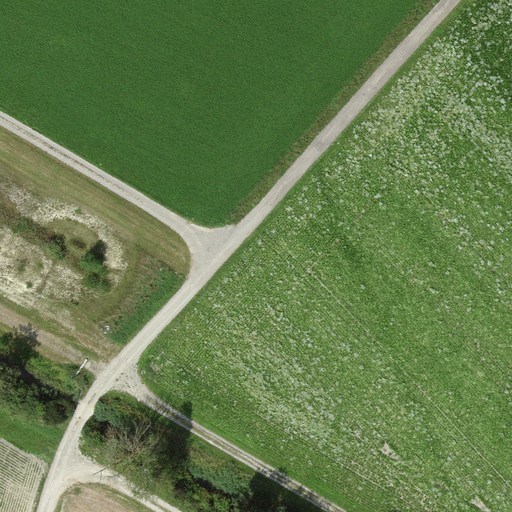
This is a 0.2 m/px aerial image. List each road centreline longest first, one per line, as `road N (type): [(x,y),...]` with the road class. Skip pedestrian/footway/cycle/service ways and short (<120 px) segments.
road 1 (track): [(112,377),(448,0)]
road 2 (track): [(338,511),(0,312)]
road 3 (track): [(0,117),(222,248)]
road 4 (track): [(112,377),(62,461),(47,511)]
